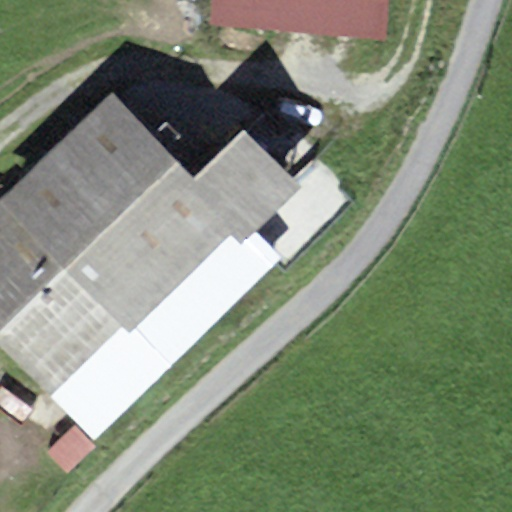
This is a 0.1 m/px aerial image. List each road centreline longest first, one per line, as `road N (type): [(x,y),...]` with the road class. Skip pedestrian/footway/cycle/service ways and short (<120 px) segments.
road 1 (unclassified): [(485,0),(433,136),(370,237),(86,511)]
road 2 (track): [(0,150),(95,75),(130,67),(366,90),(402,58),(426,0)]
